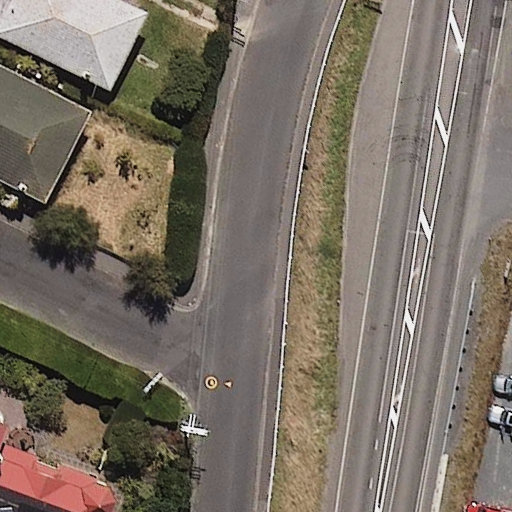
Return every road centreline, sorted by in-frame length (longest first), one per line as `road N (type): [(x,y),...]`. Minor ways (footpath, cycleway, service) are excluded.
road 1 (trunk): [(451,0),(375,511)]
road 2 (residential): [(235,372),(263,132),(298,0)]
road 3 (residential): [(235,372),(0,257)]
road 4 (residential): [(220,511),(235,372)]
